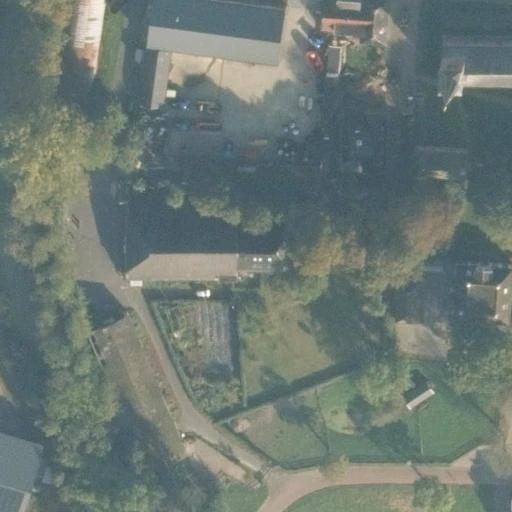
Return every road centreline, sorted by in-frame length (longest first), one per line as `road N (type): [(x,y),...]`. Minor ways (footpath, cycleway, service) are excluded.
road 1 (residential): [(265,511),(286,489),(332,475),(511,470)]
road 2 (residential): [(394,167),(398,0)]
